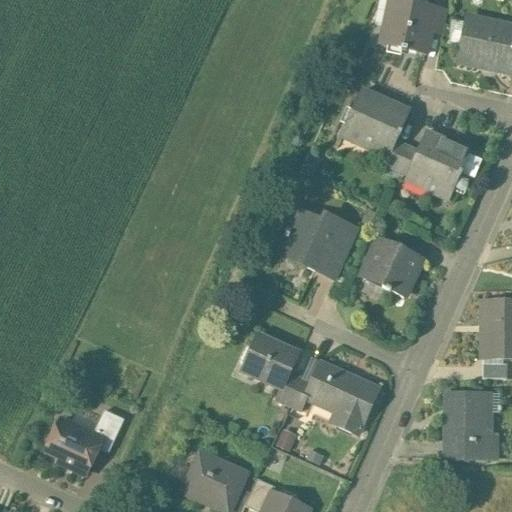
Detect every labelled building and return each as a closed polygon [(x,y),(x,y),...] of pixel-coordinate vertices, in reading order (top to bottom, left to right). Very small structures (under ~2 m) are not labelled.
[(435,10),(390,1),(380,48),(400,52),(400,54),(405,55),(405,53),(425,57),(430,35),(435,11),(435,10)] [(447,13),(435,11),(430,35),(442,37),(447,13)] [(511,30),(466,21),(457,64),(511,76),(511,68),(511,30)] [(408,115),(362,94),(361,93),(340,139),(386,160),(388,160),(395,145),(397,141),(398,142),(401,136),(399,135),(408,115)] [(469,155),(425,136),(417,155),(407,178),(404,183),(406,185),(448,203),(457,181),(459,182),(462,177),(473,182),(481,163),(468,157),(469,155)] [(395,145),(388,160),(386,160),(383,167),(396,173),(406,150),(395,145)] [(406,150),(396,173),(407,178),(417,155),(406,150)] [(321,224),(299,214),(288,238),(286,237),(285,240),(287,241),(279,257),(291,263),(294,257),(305,262),(302,268),(314,273),(317,267),(325,271),(345,227),(324,218),(321,224)] [(412,234),(383,220),(374,240),(378,242),(403,253),(412,234)] [(325,271),(323,277),(334,282),(356,232),(345,227),(325,271)] [(403,253),(378,242),(370,259),(375,261),(366,281),(386,290),(384,293),(389,296),(391,293),(402,298),(411,278),(413,279),(421,262),(403,253)] [(276,297),(254,287),(247,301),(269,311),(276,297)] [(511,304),(483,304),(483,359),(511,359),(511,304)] [(292,355),(257,339),(244,369),(261,376),(258,381),(281,391),(282,392),(288,377),(291,372),(286,369),(292,355)] [(506,366),(482,366),(482,381),(506,381),(506,366)] [(377,393),(320,368),(311,388),(306,401),(308,402),(336,414),(331,426),(357,438),(377,393)] [(288,377),(282,392),(281,391),(276,402),(290,408),(301,383),(288,377)] [(301,383),(290,408),(302,414),(308,402),(306,401),(311,388),(301,383)] [(485,398),(446,398),(445,462),(494,462),(494,443),(485,443),(485,398)] [(124,423),(104,413),(92,438),(101,442),(98,450),(109,455),(124,423)] [(92,438),(60,423),(46,455),(59,461),(57,464),(85,477),(98,450),(101,442),(92,438)] [(200,457),(182,495),(218,511),(229,511),(239,490),(245,477),(200,457)] [(274,490),(257,481),(250,495),(244,509),(245,509),(252,511),(264,511),(271,497),(274,490)] [(250,495),(239,490),(229,511),(243,511),(245,509),(244,509),(250,495)] [(304,511),(271,497),(264,511),(304,511)]
